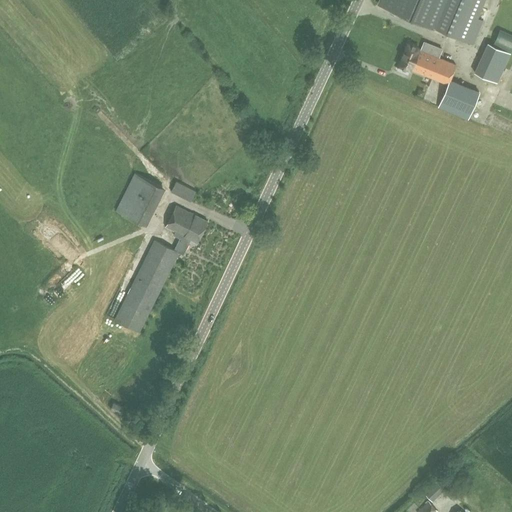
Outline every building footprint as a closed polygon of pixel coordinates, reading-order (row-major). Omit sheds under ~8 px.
[(484,0),(380,0),(379,4),(467,42),(474,44),(484,20),(477,17),(484,0)] [(360,42),(372,46),(377,29),(365,25),(360,42)] [(493,43),(511,52),(511,49),(511,34),(500,28),(493,43)] [(474,72),(497,82),(509,52),(487,42),(474,72)] [(438,106),(468,118),(479,91),(449,79),(455,64),(418,49),(419,47),(408,43),(398,65),(397,69),(408,74),(410,68),(448,84),(438,106)] [(116,210),(143,223),(162,186),(135,172),(116,210)] [(171,191),(191,201),(196,191),(177,181),(171,191)] [(115,318),(139,331),(179,251),(183,254),(190,239),(197,242),(208,221),(176,204),(165,226),(175,231),(174,234),(180,237),(174,248),(155,239),(115,318)] [(71,265),(65,269),(69,274),(74,270),(71,265)] [(60,297),(83,276),(78,271),(55,292),(60,297)] [(111,408),(121,413),(124,407),(113,402),(111,408)] [(424,492),(433,501),(451,484),(442,475),(424,492)] [(417,511),(438,511),(439,511),(429,501),(417,511)]
